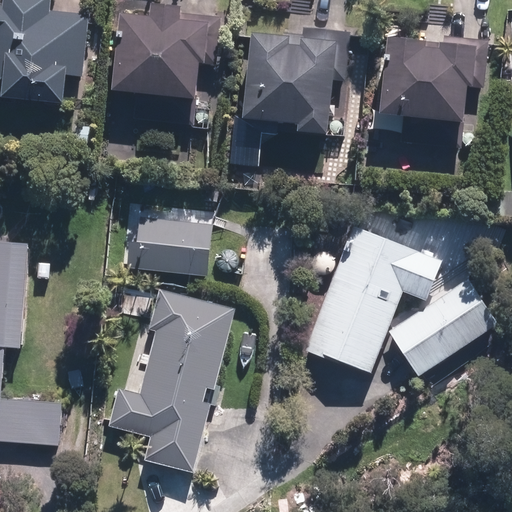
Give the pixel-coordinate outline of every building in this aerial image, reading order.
[(9,0),(9,3),(0,3),(0,97),(74,101),(75,69),(91,70),(94,11),(52,9),(52,0),(9,0)] [(157,16),(122,13),(114,93),(133,95),(131,117),(199,124),(205,65),(223,67),(228,22),(188,19),(189,4),(158,1),(157,16)] [(342,136),(350,32),(308,29),(307,37),(258,33),(252,115),(238,114),(235,166),(267,168),(271,118),(306,120),(305,134),(342,136)] [(491,40),(391,33),(385,139),(471,145),(475,79),(489,80),(491,40)] [(139,216),(135,267),(212,273),(216,222),(139,216)] [(446,262),(361,227),(312,349),(375,375),(410,289),(432,298),(446,262)] [(35,236),(0,235),(0,435),(62,437),(63,395),(13,394),(14,348),(28,349),(28,307),(56,308),(58,248),(35,247),(35,236)] [(476,282),(398,331),(425,375),(503,326),(476,282)] [(196,471),(240,307),(163,287),(152,329),(160,332),(144,392),(122,386),(113,422),(154,432),(147,458),(196,471)]
